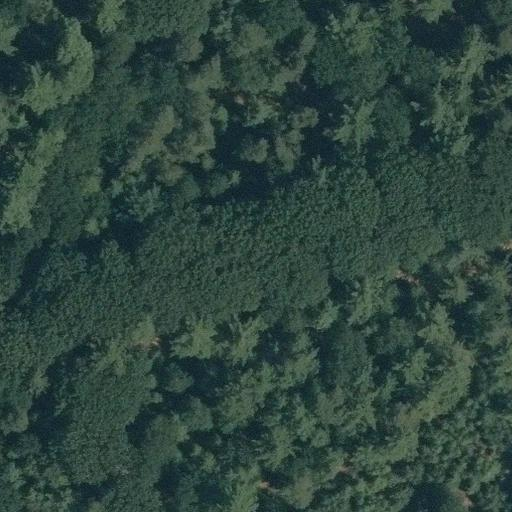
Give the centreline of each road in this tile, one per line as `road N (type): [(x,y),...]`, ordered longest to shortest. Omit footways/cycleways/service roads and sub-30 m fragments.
road 1 (track): [(511,192),(43,300),(12,317),(138,511)]
road 2 (track): [(0,343),(166,0)]
